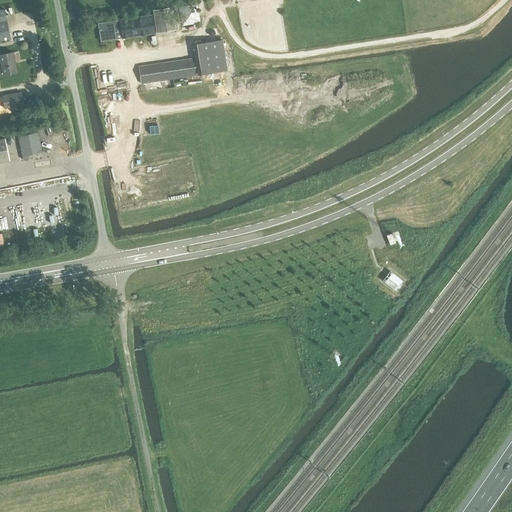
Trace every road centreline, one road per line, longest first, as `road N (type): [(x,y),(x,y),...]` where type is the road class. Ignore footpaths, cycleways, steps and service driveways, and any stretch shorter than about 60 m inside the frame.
road 1 (secondary): [(511,82),(414,159),(315,207),(187,250)]
road 2 (secondary): [(187,250),(226,251),(288,235),(438,161),(511,104)]
road 3 (unclassified): [(113,262),(57,0)]
road 4 (track): [(160,511),(120,298)]
